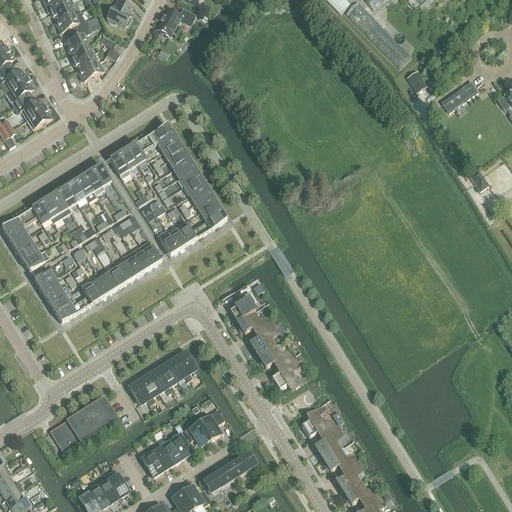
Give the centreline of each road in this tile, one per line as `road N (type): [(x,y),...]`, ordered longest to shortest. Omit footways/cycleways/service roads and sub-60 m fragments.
road 1 (tertiary): [(51,397),(196,310),(271,425)]
road 2 (residential): [(271,425),(132,511)]
road 3 (residential): [(75,119),(120,71),(159,0)]
